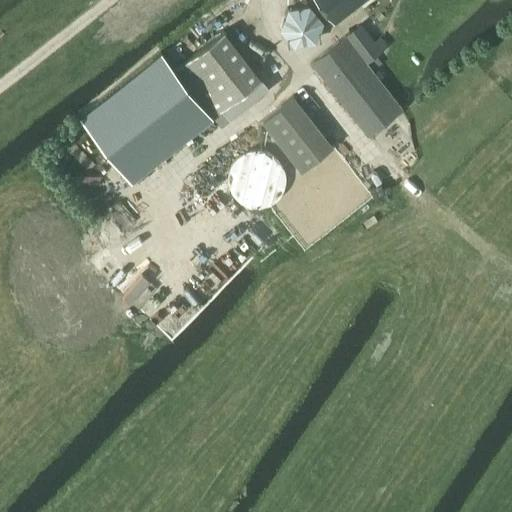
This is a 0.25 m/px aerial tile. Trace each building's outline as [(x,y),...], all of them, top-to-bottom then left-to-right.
[(317,0),(333,21),(360,0),(317,0)] [(289,8),(282,27),(295,43),(315,40),(322,21),(309,5),(289,8)] [(224,29),(177,66),(214,114),(261,77),(224,29)] [(347,35),(314,61),(371,133),(403,107),(347,35)] [(161,50),(81,113),(87,122),(132,179),(208,119),(213,115),(165,55),(161,50)] [(294,95),(263,119),(302,169),(333,145),(294,95)] [(283,182),(283,181),(282,175),(281,170),(278,165),(274,160),(271,158),(266,155),(261,154),(254,153),(249,153),(244,155),(239,158),(235,160),(231,165),(228,170),(227,176),(226,182),(227,188),(228,192),(230,196),(234,201),(237,204),(243,207),(249,209),(253,210),(259,210),(263,208),(269,206),(274,202),(277,199),(280,193),(282,188),(283,182)] [(210,190),(113,294),(166,344),(264,240),(210,190)]
